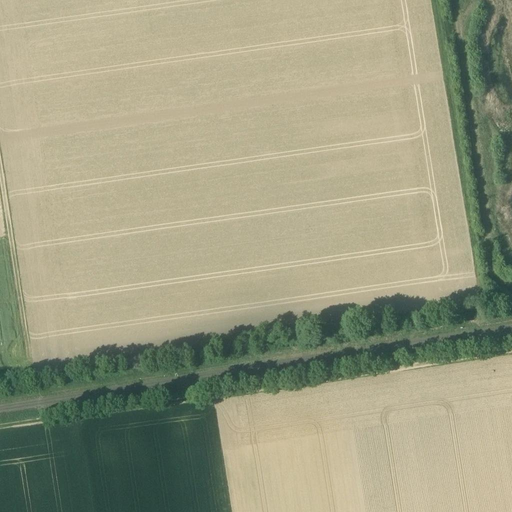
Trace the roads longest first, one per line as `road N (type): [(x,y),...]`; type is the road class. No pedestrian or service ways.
road 1 (track): [(0,425),(511,349)]
road 2 (track): [(431,0),(477,297)]
road 3 (track): [(0,167),(30,367)]
